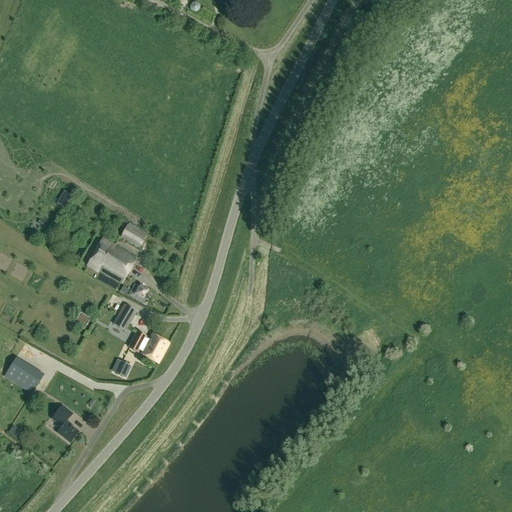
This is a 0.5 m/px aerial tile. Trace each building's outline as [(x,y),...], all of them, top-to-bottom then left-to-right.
[(191,5),(190,8),(191,12),(194,13),(198,12),(199,9),(198,5),(195,4),(191,5)] [(148,235),(129,223),(121,237),(139,248),(148,235)] [(137,259),(115,246),(103,240),(87,266),(98,273),(100,270),(122,283),(137,259)] [(151,293),(134,283),(126,296),(143,306),(151,293)] [(129,290),(123,286),(120,291),(126,295),(129,290)] [(124,305),(113,324),(125,332),(137,312),(124,305)] [(83,329),(90,319),(80,313),(74,323),(83,329)] [(147,327),(154,323),(151,318),(144,321),(147,327)] [(152,335),(149,340),(145,338),(146,337),(137,332),(129,348),(138,353),(139,351),(142,352),(141,355),(158,364),(169,344),(152,335)] [(33,396),(46,376),(18,359),(5,378),(33,396)] [(130,366),(119,361),(114,373),(125,378),(130,366)] [(52,419),(62,428),(58,433),(70,443),(78,432),(66,422),(72,415),(62,407),(52,419)]
